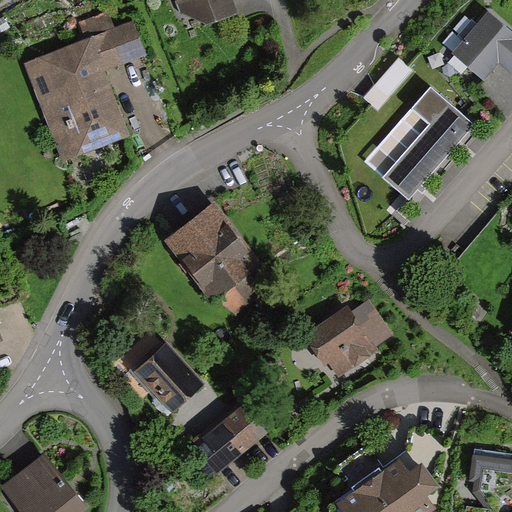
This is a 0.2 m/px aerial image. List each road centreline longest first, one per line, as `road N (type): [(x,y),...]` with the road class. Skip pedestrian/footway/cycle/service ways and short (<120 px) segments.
road 1 (residential): [(291,112),(170,175),(137,204),(89,274),(46,376)]
road 2 (residential): [(291,112),(350,244),(380,259),(423,240),(511,134)]
road 3 (residential): [(232,511),(341,420),(386,398),(451,392),(511,411)]
road 4 (residential): [(46,376),(109,424),(125,467),(124,511)]
road 5 (residential): [(407,0),(338,75),(291,112)]
